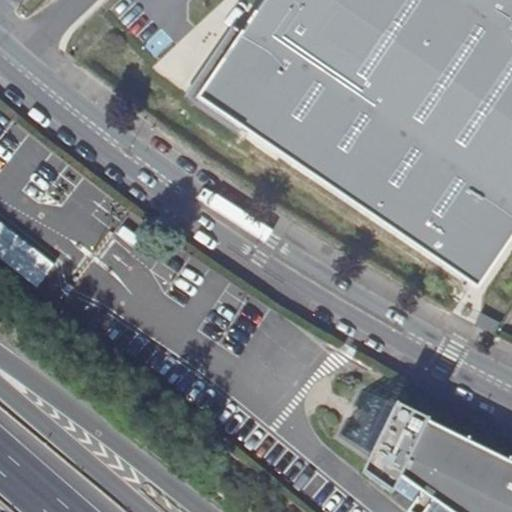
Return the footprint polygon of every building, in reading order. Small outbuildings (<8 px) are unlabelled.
[(511,0),(263,0),(241,32),(196,99),(242,130),(276,153),(279,148),(474,280),(511,225),(511,0)] [(238,136),(242,130),(196,99),(241,32),(232,26),(183,99),(238,136)] [(477,290),(511,238),(511,225),(474,280),(279,148),(276,153),(477,290)] [(0,251),(10,259),(18,249),(0,233),(0,251)] [(47,273),(18,249),(10,259),(39,284),(47,273)] [(474,324),(493,334),(498,324),(479,314),(474,324)] [(511,511),(511,463),(428,422),(428,420),(396,403),(395,406),(364,390),(357,405),(364,408),(364,410),(360,409),(359,410),(356,411),(355,414),(355,416),(356,419),(358,421),(357,422),(350,419),(343,433),(371,453),(363,470),(393,492),(394,490),(413,503),(406,511),(425,511),(431,504),(442,511),(511,511)]
